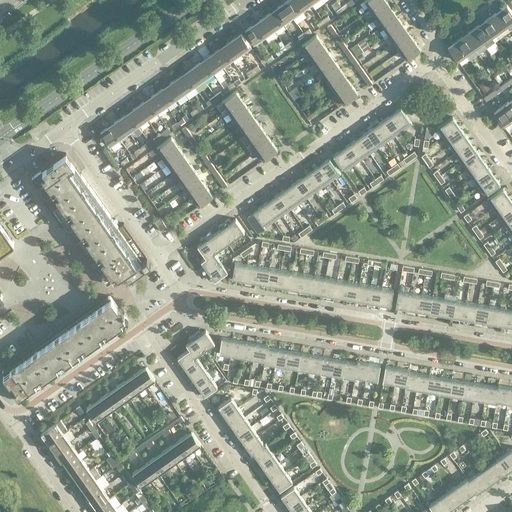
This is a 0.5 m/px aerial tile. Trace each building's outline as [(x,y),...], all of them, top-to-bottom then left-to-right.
[(286,0),(283,3),(293,17),(296,22),(305,15),(302,11),(294,0),(286,0)] [(311,4),(308,0),(294,0),(302,11),(311,4)] [(365,0),(371,8),(382,0),(365,0)] [(386,2),(384,0),(382,0),(371,8),(377,16),(390,7),(387,1),(386,2)] [(293,17),(283,3),(277,7),(278,8),(274,10),(283,24),(293,17)] [(501,10),(499,11),(508,24),(511,29),(511,28),(511,11),(507,4),(500,9),(501,10)] [(395,13),(390,7),(377,16),(382,25),(396,16),(394,13),(395,13)] [(283,24),(274,10),(270,13),(270,12),(264,16),(274,30),(283,24)] [(495,12),(490,16),(500,30),(503,35),(511,29),(508,24),(499,11),(496,13),(495,12)] [(259,21),(255,23),(268,42),(277,35),(274,30),(264,16),(258,20),(259,21)] [(397,18),(396,16),(382,25),(388,33),(402,23),(398,18),(397,18)] [(500,30),(490,16),(484,21),(482,23),(491,36),(500,30)] [(251,25),(245,29),(259,48),(268,42),(255,23),(252,26),(251,25)] [(406,29),(402,23),(388,33),(394,41),(407,32),(406,30),(406,29)] [(479,24),(473,28),(483,42),(486,47),(495,41),(491,36),(482,23),(479,25),(479,24)] [(486,47),(483,42),(473,28),(467,32),(468,33),(465,35),(478,53),(486,47)] [(409,35),(407,32),(394,41),(400,50),(414,40),(410,34),(409,35)] [(237,35),(231,39),(241,53),(251,47),(241,33),(237,36),(237,35)] [(302,44),(308,52),(321,43),(319,41),(320,40),(316,34),(302,44)] [(478,53),(465,35),(463,37),(462,36),(456,40),(466,54),(470,59),(478,53)] [(241,53),(231,39),(225,43),(226,44),(222,47),(232,60),(241,53)] [(420,48),(414,40),(400,50),(406,58),(418,50),(417,50),(420,48)] [(466,54),(456,40),(449,45),(450,48),(450,49),(458,60),(466,54)] [(323,46),(321,43),(308,52),(314,61),(328,51),(324,45),(323,46)] [(232,60),(222,47),(219,49),(218,48),(212,52),(223,67),(232,60)] [(332,57),(328,51),(314,61),(320,69),(333,60),(331,57),(332,57)] [(223,67),(212,52),(207,56),(207,57),(204,60),(213,73),(223,67)] [(213,73),(204,60),(200,62),(199,61),(194,65),(204,80),(213,73)] [(335,62),(333,60),(320,69),(326,77),(340,68),(336,62),(335,62)] [(204,80),(194,65),(188,69),(189,70),(185,73),(195,86),(204,80)] [(344,73),(340,68),(326,77),(332,86),(345,76),(343,74),(344,73)] [(195,86),(185,73),(181,75),(175,79),(185,93),(195,86)] [(346,79),(345,76),(332,86),(337,94),(351,84),(347,79),(346,79)] [(185,93),(175,79),(170,83),(166,86),(176,99),(185,93)] [(357,92),(351,84),(337,94),(343,103),(355,95),(354,94),(357,92)] [(176,99),(166,86),(163,89),(162,88),(156,92),(166,106),(176,99)] [(222,100),(228,109),(241,100),(239,97),(240,97),(236,90),(222,100)] [(166,106),(156,92),(151,96),(151,97),(148,99),(157,113),(166,106)] [(157,113),(148,99),(144,102),(143,101),(138,105),(148,119),(157,113)] [(243,102),(241,100),(228,109),(234,117),(247,107),(244,102),(243,102)] [(511,101),(511,100),(509,102),(508,101),(502,105),(511,118),(511,101)] [(148,119),(138,105),(132,109),(133,110),(129,112),(138,126),(148,119)] [(511,119),(511,118),(502,105),(495,111),(496,113),(496,114),(504,125),(511,119)] [(252,113),(247,107),(234,117),(239,126),(253,116),(251,114),(252,113)] [(396,112),(393,115),(403,129),(412,123),(401,107),(395,111),(396,112)] [(142,131),(138,126),(129,112),(125,115),(125,114),(119,118),(129,132),(133,129),(137,134),(142,131)] [(403,129),(393,115),(389,117),(388,116),(384,119),(395,135),(403,129)] [(254,119),(253,116),(239,126),(245,134),(259,124),(255,118),(254,119)] [(437,127),(443,136),(457,126),(455,122),(456,121),(452,116),(437,127)] [(129,132),(119,118),(113,122),(114,123),(110,125),(120,139),(129,132)] [(395,135),(384,119),(379,123),(380,124),(376,127),(386,141),(395,135)] [(263,130),(259,124),(245,134),(251,142),(264,133),(263,131),(263,130)] [(120,139),(110,125),(107,128),(106,127),(100,132),(110,146),(120,139)] [(460,129),(457,126),(443,136),(449,144),(464,133),(461,128),(460,129)] [(164,130),(158,134),(161,137),(170,131),(167,127),(163,130),(164,130)] [(386,141),(376,127),(373,129),(372,128),(367,131),(378,147),(386,141)] [(378,147),(367,131),(362,134),(363,136),(360,138),(370,152),(378,147)] [(266,136),(264,133),(251,142),(257,151),(271,141),(267,135),(266,136)] [(468,138),(464,133),(449,144),(455,153),(469,143),(466,139),(468,138)] [(157,146),(163,154),(176,145),(174,143),(175,142),(171,136),(157,146)] [(370,152),(360,138),(356,141),(355,139),(350,143),(361,158),(370,152)] [(277,149),(271,141),(257,151),(263,159),(275,151),(274,150),(277,149)] [(361,158),(350,143),(345,146),(346,148),(343,150),(353,164),(361,158)] [(471,146),(469,143),(455,153),(460,161),(476,150),(473,145),(471,146)] [(178,148),(176,145),(163,154),(169,163),(183,153),(179,147),(178,148)] [(353,164),(343,150),(339,153),(338,151),(333,155),(344,170),(353,164)] [(479,155),(476,150),(460,161),(466,169),(480,159),(478,156),(479,155)] [(32,178),(32,179),(105,283),(106,283),(107,284),(108,283),(125,271),(129,276),(151,261),(124,222),(118,226),(66,152),(32,176),(32,177),(32,178)] [(187,159),(183,153),(169,163),(175,171),(188,162),(186,160),(187,159)] [(325,163),(321,165),(331,179),(340,173),(329,158),(324,161),(325,163)] [(483,163),(480,159),(466,169),(472,178),(488,167),(484,162),(483,163)] [(190,165),(188,162),(175,171),(181,180),(194,170),(190,164),(190,165)] [(331,179),(321,165),(318,168),(317,166),(312,170),(323,185),(331,179)] [(491,171),(488,167),(472,178),(478,186),(492,176),(490,172),(491,171)] [(134,174),(137,178),(144,174),(141,170),(134,174)] [(199,176),(194,170),(181,180),(186,188),(199,179),(198,176),(199,176)] [(323,185),(312,170),(307,173),(308,174),(305,177),(315,191),(323,185)] [(495,180),(492,176),(478,186),(484,195),(500,184),(496,178),(495,180)] [(315,191),(305,177),(301,179),(300,178),(295,181),(306,197),(315,191)] [(201,181),(199,179),(186,188),(192,196),(206,186),(202,181),(201,181)] [(306,197),(295,181),(291,185),(292,186),(288,189),(298,203),(306,197)] [(212,194),(206,186),(192,196),(198,205),(210,197),(209,196),(212,194)] [(506,193),(503,188),(487,199),(493,207),(507,197),(505,194),(506,193)] [(298,203),(288,189),(285,191),(284,190),(279,193),(290,209),(298,203)] [(290,209),(279,193),(274,196),(275,198),(271,200),(281,215),(290,209)] [(510,201),(507,197),(493,207),(499,216),(511,206),(511,200),(510,201)] [(281,215),(271,200),(268,203),(267,201),(262,205),(273,220),(281,215)] [(258,210),(247,217),(257,232),(273,220),(262,205),(257,208),(258,210)] [(511,206),(499,216),(505,224),(511,219),(511,206)] [(167,227),(160,217),(154,221),(161,231),(167,227)] [(226,221),(224,223),(235,237),(244,231),(235,218),(231,221),(229,218),(225,220),(226,221)] [(0,298),(2,298),(2,297),(2,296),(2,295),(0,291),(0,252),(10,245),(10,246),(13,243),(14,243),(14,242),(14,241),(12,238),(11,238),(0,221),(0,298)] [(235,237),(224,223),(222,224),(222,223),(218,225),(220,228),(216,231),(225,244),(235,237)] [(207,234),(205,236),(216,251),(225,244),(216,231),(212,234),(210,231),(207,233),(207,234)] [(216,251),(205,236),(204,237),(203,236),(200,238),(202,241),(197,245),(206,257),(214,252),(216,251)] [(206,257),(201,260),(204,265),(201,267),(203,270),(204,270),(205,271),(220,261),(214,252),(206,257)] [(227,271),(220,261),(205,271),(207,273),(206,274),(208,277),(211,275),(214,280),(227,271)] [(237,280),(244,281),(246,264),(235,262),(232,277),(237,278),(237,280)] [(258,266),(246,264),(244,281),(250,282),(251,280),(255,281),(258,266)] [(269,267),(258,266),(255,281),(259,282),(259,283),(266,285),(269,267)] [(280,269),(269,267),(266,285),(273,286),(273,284),(278,285),(280,269)] [(291,271),(280,269),(278,285),(282,286),(282,287),(288,289),(291,271)] [(303,273),(291,271),(288,289),(295,290),(296,288),(300,289),(303,273)] [(314,275),(303,273),(300,289),(304,289),(304,291),(311,292),(314,275)] [(325,277),(314,275),(311,292),(318,294),(318,292),(323,293),(325,277)] [(337,279),(325,277),(323,293),(327,293),(327,295),(334,296),(337,279)] [(348,281),(337,279),(334,296),(340,298),(341,296),(345,297),(348,281)] [(359,283),(348,281),(345,297),(350,297),(349,299),(356,300),(359,283)] [(370,285),(359,283),(356,300),(363,301),(363,300),(368,300),(370,285)] [(382,287),(370,285),(368,300),(372,301),(372,303),(379,304),(382,287)] [(393,289),(382,287),(379,304),(385,305),(386,304),(391,304),(393,289)] [(410,292),(398,290),(395,305),(400,306),(400,308),(407,309),(410,292)] [(421,294),(410,292),(407,309),(414,310),(414,308),(418,309),(421,294)] [(432,296),(421,294),(418,309),(423,310),(422,312),(429,313),(432,296)] [(16,388),(14,389),(18,395),(127,319),(122,312),(124,311),(120,305),(118,306),(110,296),(110,295),(109,295),(108,295),(3,370),(2,370),(2,371),(2,372),(10,383),(12,381),(16,388)] [(443,298),(432,296),(429,313),(436,314),(436,312),(441,313),(443,298)] [(455,300),(443,298),(441,313),(445,314),(445,316),(452,317),(455,300)] [(466,302),(455,300),(452,317),(458,318),(459,316),(463,317),(466,302)] [(477,304),(466,302),(463,317),(468,318),(468,320),(474,321),(477,304)] [(489,306),(477,304),(474,321),(481,322),(482,320),(486,321),(489,306)] [(500,308),(489,306),(486,321),(490,322),(490,323),(497,325),(500,308)] [(511,309),(500,308),(497,325),(504,326),(504,324),(508,325),(511,309)] [(196,333),(194,334),(205,349),(214,342),(205,329),(201,333),(199,330),(195,332),(196,333)] [(205,349),(194,334),(192,335),(192,334),(188,337),(191,340),(186,343),(189,348),(190,348),(195,356),(196,355),(205,349)] [(219,352),(231,354),(233,339),(221,337),(219,352)] [(245,341),(233,339),(231,354),(242,356),(245,341)] [(256,343),(245,341),(242,356),(253,358),(256,343)] [(267,345),(256,343),(253,358),(265,360),(267,346),(267,345)] [(278,348),(267,346),(265,360),(264,362),(275,364),(278,348)] [(190,348),(189,348),(177,357),(181,361),(178,363),(180,367),(181,366),(182,368),(197,357),(196,355),(195,356),(190,348)] [(289,350),(278,348),(275,364),(287,365),(289,350)] [(300,352),(289,350),(287,365),(298,367),(300,352)] [(312,354),(300,352),(298,367),(309,369),(312,354)] [(323,356),(312,354),(309,369),(320,371),(323,356)] [(334,358),(323,356),(320,371),(332,373),(334,358)] [(204,367),(197,357),(182,368),(183,370),(185,374),(188,371),(191,376),(204,367)] [(346,360),(334,358),(332,373),(343,375),(346,360)] [(357,362),(346,360),(343,375),(354,377),(354,375),(357,362)] [(357,360),(357,362),(354,375),(366,377),(368,362),(357,360)] [(380,364),(368,362),(366,377),(377,379),(380,364)] [(397,367),(385,365),(382,380),(394,382),(397,367)] [(155,379),(146,367),(141,370),(140,369),(137,372),(146,385),(155,379)] [(210,376),(204,367),(191,376),(194,380),(191,382),(193,385),(194,385),(195,386),(210,376)] [(408,369),(397,367),(394,382),(406,384),(408,371),(408,369)] [(419,373),(408,371),(406,384),(405,386),(416,388),(419,373)] [(146,385),(137,372),(133,374),(134,376),(129,379),(138,391),(146,385)] [(430,375),(419,373),(416,388),(428,390),(430,375)] [(442,377),(430,375),(428,390),(439,392),(442,377)] [(217,386),(210,376),(195,386),(197,388),(196,389),(198,392),(201,390),(204,395),(217,386)] [(453,379),(442,377),(439,392),(450,394),(453,379)] [(138,391),(129,379),(125,382),(124,381),(120,383),(129,397),(138,391)] [(464,380),(453,379),(450,394),(462,396),(464,380)] [(475,382),(464,380),(462,396),(473,398),(475,382)] [(487,384),(475,382),(473,398),(484,400),(487,384)] [(129,397),(120,383),(116,386),(117,387),(113,391),(121,402),(129,397)] [(498,386),(487,384),(484,400),(495,402),(495,400),(498,386)] [(498,385),(498,386),(495,400),(507,402),(510,387),(498,385)] [(121,402),(113,391),(108,394),(107,392),(103,395),(113,408),(121,402)] [(113,408),(103,395),(100,398),(101,399),(96,402),(104,414),(113,408)] [(218,406),(225,416),(238,407),(231,397),(218,406)] [(104,414),(96,402),(91,406),(90,404),(86,407),(95,420),(104,414)] [(244,416),(238,407),(225,416),(232,425),(244,416)] [(185,421),(181,415),(172,421),(174,424),(180,420),(182,423),(185,421)] [(251,425),(244,416),(232,425),(238,434),(251,425)] [(60,419),(42,432),(45,436),(43,437),(48,443),(49,442),(63,432),(67,429),(60,419)] [(174,424),(172,421),(164,427),(167,433),(170,431),(169,428),(174,424)] [(257,435),(251,425),(238,434),(245,444),(257,435)] [(167,433),(164,427),(155,433),(157,436),(163,432),(165,435),(167,433)] [(70,441),(63,432),(49,442),(55,451),(70,441)] [(186,434),(182,436),(192,450),(200,443),(192,432),(187,435),(186,434)] [(157,436),(155,433),(147,439),(151,445),(154,443),(152,440),(157,436)] [(264,443),(257,435),(245,444),(252,453),(253,452),(264,444),(264,443)] [(192,450),(182,436),(179,439),(180,441),(175,444),(183,456),(192,450)] [(151,445),(147,439),(139,445),(141,448),(146,444),(148,447),(151,445)] [(76,450),(70,441),(55,451),(54,452),(58,458),(59,457),(62,460),(76,450)] [(265,442),(264,443),(264,444),(253,452),(259,461),(272,452),(265,442)] [(183,456),(175,444),(170,447),(169,446),(166,448),(175,461),(183,456)] [(141,448),(139,445),(130,451),(134,457),(137,455),(135,452),(141,448)] [(175,461),(166,448),(162,451),(163,452),(158,456),(167,467),(175,461)] [(83,460),(76,450),(62,460),(69,470),(83,460)] [(134,457),(130,451),(121,457),(123,460),(129,456),(131,459),(134,457)] [(279,461),(272,452),(259,461),(266,470),(279,461)] [(511,466),(511,463),(505,453),(495,459),(504,472),(511,466)] [(108,467),(104,470),(105,472),(116,464),(119,462),(115,456),(109,461),(106,463),(108,467)] [(167,467),(158,456),(154,459),(153,457),(149,460),(158,473),(167,467)] [(504,472),(495,459),(486,466),(495,479),(504,472)] [(89,469),(83,460),(69,470),(75,479),(89,469)] [(158,473),(149,460),(145,463),(146,464),(142,467),(150,479),(158,473)] [(285,471),(279,461),(266,470),(273,480),(285,471)] [(94,465),(89,469),(75,479),(82,488),(101,475),(94,465)] [(495,479),(486,466),(477,473),(486,485),(495,479)] [(150,479),(142,467),(137,471),(136,469),(132,472),(141,485),(150,479)] [(292,481),(285,471),(273,480),(279,490),(292,481)] [(477,473),(468,479),(475,490),(475,491),(476,492),(486,485),(477,473)] [(101,475),(82,488),(88,498),(102,488),(109,483),(102,474),(101,475)] [(210,475),(203,480),(207,485),(213,480),(210,475)] [(467,477),(457,484),(466,497),(475,491),(475,490),(468,479),(467,477)] [(466,497),(457,484),(448,491),(457,504),(466,497)] [(281,495),(288,504),(300,496),(294,486),(281,495)] [(109,497),(102,488),(88,498),(95,507),(109,497)] [(186,494),(189,498),(195,495),(192,490),(186,494)] [(457,504),(448,491),(439,497),(447,510),(457,504)] [(296,511),(307,505),(300,496),(288,504),(293,511),(296,511)] [(107,511),(116,506),(109,497),(95,507),(98,511),(107,511)] [(444,511),(447,510),(439,497),(429,504),(434,511),(444,511)]
